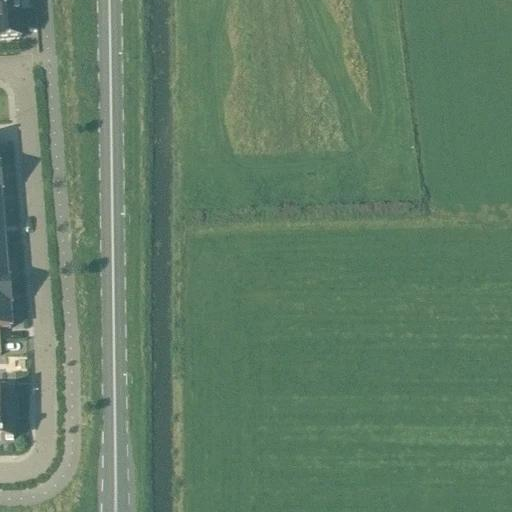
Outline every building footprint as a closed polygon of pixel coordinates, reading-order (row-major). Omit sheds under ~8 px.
[(0,0),(0,41),(19,40),(19,39),(21,39),(20,26),(21,26),(19,11),(17,0),(0,0)] [(7,269),(9,269),(8,256),(0,256),(0,280),(7,279),(7,278),(7,269)] [(12,304),(10,278),(7,278),(7,279),(0,280),(0,303),(9,303),(9,304),(12,304)] [(0,328),(11,327),(9,304),(9,303),(0,303),(0,328)] [(13,386),(0,386),(0,441),(13,442),(13,413),(16,413),(16,400),(13,400),(13,386)]
